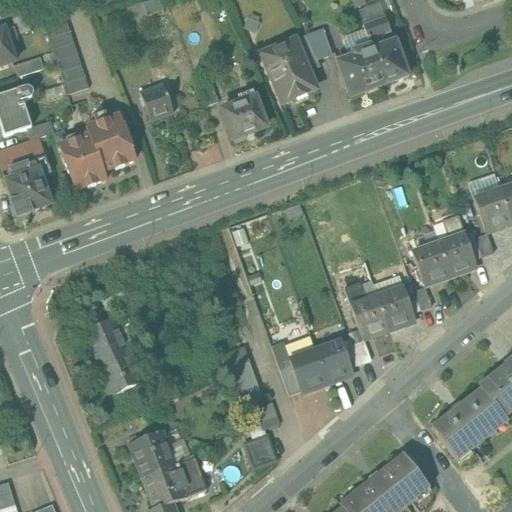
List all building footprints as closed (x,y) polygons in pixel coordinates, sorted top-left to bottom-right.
[(158,0),(154,0),(142,5),(146,17),(162,11),(158,0)] [(23,9),(0,16),(0,30),(2,30),(3,31),(13,27),(16,36),(31,32),(23,9)] [(385,18),(363,26),(370,46),(372,51),(384,46),(380,36),(390,33),(385,18)] [(89,89),(66,21),(45,28),(67,96),(89,89)] [(0,30),(0,67),(13,63),(3,31),(2,30),(0,30)] [(322,31),(305,37),(316,61),(332,57),(322,31)] [(316,61),(305,37),(292,41),(293,43),(294,43),(304,66),(316,61)] [(293,43),(261,56),(262,58),(281,103),(281,104),(282,105),(314,91),(314,90),(304,66),(294,43),(293,43)] [(384,46),(372,51),(385,86),(406,77),(394,43),(384,46)] [(370,46),(352,53),(353,58),(337,64),(349,99),(385,86),(372,51),(370,46)] [(40,59),(12,68),(16,79),(44,70),(40,59)] [(211,85),(199,89),(205,108),(217,104),(211,85)] [(162,86),(139,95),(149,123),(172,115),(162,86)] [(26,88),(0,96),(0,128),(4,138),(26,131),(31,129),(21,103),(29,100),(30,100),(31,99),(32,98),(33,96),(33,95),(33,93),(32,91),(30,90),(29,89),(28,89),(26,88)] [(255,99),(221,111),(231,141),(233,140),(234,144),(245,140),(244,137),(265,129),(255,99)] [(88,136),(59,147),(75,192),(106,181),(103,173),(135,162),(118,117),(85,129),(88,136)] [(31,129),(26,131),(30,142),(39,139),(54,134),(50,123),(31,129)] [(39,139),(30,142),(0,151),(0,161),(4,172),(8,171),(26,164),(45,157),(39,139)] [(26,164),(8,171),(11,181),(5,183),(13,203),(11,204),(16,219),(29,215),(29,213),(49,206),(46,198),(40,179),(37,172),(30,174),(26,164)] [(496,174),(471,182),(476,197),(501,189),(496,174)] [(52,175),(40,179),(46,198),(58,194),(52,175)] [(511,189),(500,194),(510,223),(511,222),(511,189)] [(500,194),(474,203),(484,232),(510,223),(500,194)] [(438,234),(464,231),(463,221),(437,224),(438,234)] [(485,236),(474,240),(481,258),(492,255),(485,236)] [(464,238),(438,247),(449,277),(474,268),(472,261),(465,243),(464,238)] [(474,240),(465,243),(472,261),(481,258),(474,240)] [(438,247),(412,256),(422,286),(449,277),(438,247)] [(424,288),(412,293),(418,309),(430,305),(424,288)] [(121,289),(101,298),(107,311),(127,301),(121,289)] [(403,290),(377,299),(387,329),(413,320),(410,312),(404,295),(403,290)] [(418,309),(412,293),(404,295),(410,312),(418,309)] [(231,294),(216,299),(220,310),(235,305),(231,294)] [(377,299),(350,309),(360,338),(387,329),(377,299)] [(235,305),(220,310),(224,320),(238,315),(235,305)] [(113,321),(82,335),(96,367),(127,352),(113,321)] [(275,328),(265,331),(272,350),(282,346),(275,328)] [(362,342),(351,346),(358,365),(369,361),(362,342)] [(340,343),(314,352),(325,382),(351,373),(349,368),(343,349),(340,343)] [(287,361),(282,346),(272,350),(288,395),(298,392),(287,361)] [(358,365),(351,346),(343,349),(349,368),(358,365)] [(244,349),(221,359),(227,374),(249,364),(244,349)] [(127,352),(96,367),(111,398),(142,384),(127,352)] [(314,352),(287,361),(298,392),(325,382),(314,352)] [(480,390),(505,420),(511,414),(511,358),(503,365),(505,366),(477,387),(480,390)] [(249,364),(227,374),(239,407),(262,399),(249,364)] [(505,420),(480,390),(460,406),(458,405),(450,411),(452,413),(430,429),(456,463),(508,423),(505,420)] [(271,404),(256,410),(259,421),(275,415),(271,404)] [(275,415),(259,421),(263,432),(279,426),(275,415)] [(162,433),(129,446),(141,479),(174,466),(173,464),(162,435),(163,435),(162,433)] [(267,437),(243,445),(252,471),(276,462),(267,437)] [(341,510),(343,511),(400,511),(429,489),(403,456),(377,476),(375,474),(367,481),(369,483),(339,506),(341,510)] [(193,457),(173,464),(174,466),(141,479),(154,511),(151,511),(175,511),(172,504),(206,492),(193,457)] [(495,483),(469,506),(473,511),(496,511),(510,500),(495,483)] [(8,484),(0,486),(0,511),(15,507),(8,484)]
